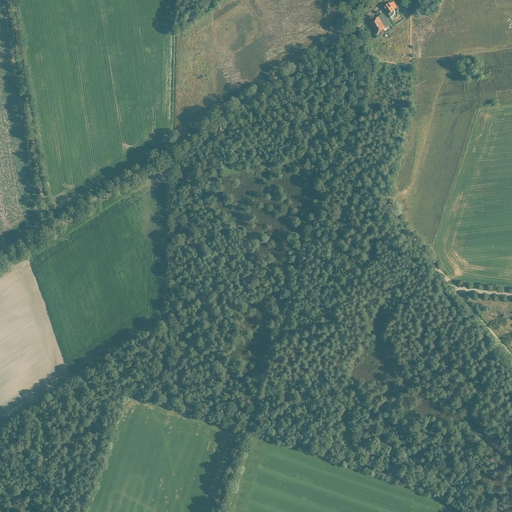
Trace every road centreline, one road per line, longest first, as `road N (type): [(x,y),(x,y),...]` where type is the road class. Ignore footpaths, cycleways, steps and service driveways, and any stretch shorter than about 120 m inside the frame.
road 1 (unclassified): [(0,262),(310,57),(339,24)]
road 2 (unclassified): [(511,292),(447,278),(345,142),(365,72),(339,24)]
road 3 (track): [(246,430),(345,142)]
road 4 (track): [(10,0),(48,230)]
